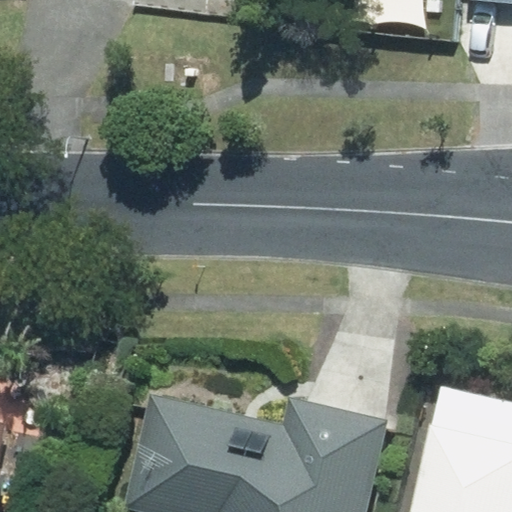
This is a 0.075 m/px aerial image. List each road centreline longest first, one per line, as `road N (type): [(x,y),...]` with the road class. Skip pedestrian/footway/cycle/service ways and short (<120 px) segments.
road 1 (residential): [(0,203),(308,208)]
road 2 (primary): [(308,208),(511,191)]
road 3 (residential): [(308,208),(511,222)]
